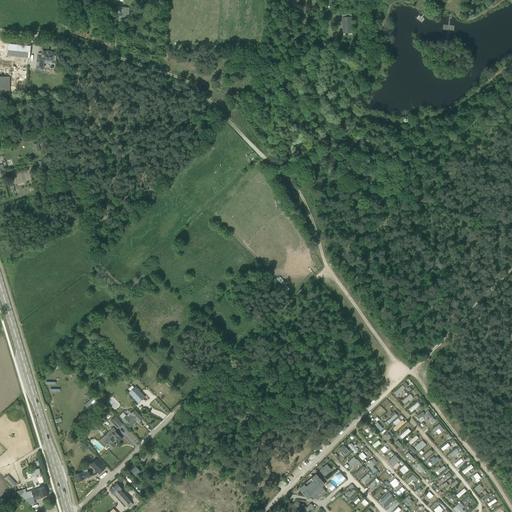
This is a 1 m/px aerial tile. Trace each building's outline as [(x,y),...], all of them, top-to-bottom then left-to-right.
[(296,16),(289,19),(290,23),(291,26),(299,24),(296,16)] [(341,17),(342,34),(353,33),(352,17),(341,17)] [(30,58),(31,46),(8,44),(7,56),(30,58)] [(44,70),(44,65),(44,63),(56,64),(57,53),(52,52),(52,51),(47,51),(47,52),(42,51),(41,55),(37,54),(36,69),(44,70)] [(10,77),(0,76),(0,92),(10,92),(10,77)] [(46,160),(38,162),(40,170),(47,169),(46,166),(47,166),(46,160)] [(74,375),(69,369),(65,372),(71,378),(74,375)] [(136,386),(128,393),(138,404),(146,397),(136,386)] [(402,386),(394,394),(396,396),(405,389),(402,386)] [(410,394),(402,401),(405,404),(409,400),(410,402),(412,400),(411,398),(413,397),(410,394)] [(94,397),(85,405),(91,412),(94,409),(100,403),(99,401),(98,401),(94,397)] [(381,404),(387,410),(392,406),(387,399),(381,404)] [(420,408),(419,406),(420,405),(421,404),(418,401),(409,409),(411,412),(416,408),(417,410),(420,408)] [(127,422),(126,423),(130,427),(137,420),(139,422),(143,419),(135,410),(128,417),(126,416),(123,419),(127,422)] [(423,412),(416,417),(418,420),(422,417),(423,418),(428,416),(431,420),(434,418),(428,411),(425,413),(426,414),(425,415),(423,412)] [(388,421),(390,423),(398,416),(396,413),(391,417),(388,421)] [(122,424),(115,417),(110,421),(118,429),(122,424)] [(405,423),(402,420),(393,428),(396,431),(405,423)] [(442,427),(439,424),(432,430),(434,433),(437,436),(438,435),(439,435),(441,433),(444,431),(442,428),(443,428),(442,427)] [(368,426),(366,429),(371,434),(372,435),(375,433),(368,426)] [(108,437),(104,441),(107,444),(112,449),(115,445),(113,443),(115,441),(117,443),(122,439),(119,435),(115,431),(116,430),(113,427),(105,435),(108,437)] [(411,431),(408,428),(400,436),(402,439),(411,431)] [(411,445),(419,438),(416,435),(409,442),(411,445)] [(379,440),(372,445),(375,448),(381,443),(379,440)] [(395,443),(399,447),(401,449),(400,450),(402,452),(405,449),(404,447),(397,440),(395,443)] [(419,451),(426,445),(422,441),(415,447),(419,451)] [(357,452),(358,451),(351,443),(349,444),(348,446),(356,453),(357,452)] [(341,447),(339,449),(341,451),(342,451),(345,455),(346,455),(349,451),(343,445),(341,447)] [(423,456),(423,457),(422,458),(423,460),(425,459),(433,452),(430,449),(423,456)] [(458,452),(456,449),(449,455),(451,457),(453,456),(455,457),(458,454),(457,453),(458,452)] [(408,453),(406,455),(410,459),(408,460),(411,463),(412,462),(415,459),(408,453)] [(400,465),(397,463),(400,460),(395,455),(388,462),(393,467),(395,469),(400,465)] [(432,465),(433,466),(440,460),(437,457),(435,458),(434,456),(430,459),(431,460),(432,461),(430,463),(432,465)] [(357,459),(356,460),(354,457),(348,463),(351,465),(351,464),(354,467),(356,464),(358,467),(361,464),(357,459)] [(100,474),(106,468),(97,458),(90,464),(100,474)] [(465,463),(461,459),(454,465),(456,467),(457,466),(459,468),(465,463)] [(371,461),(367,464),(373,471),(372,471),(374,473),(377,470),(373,467),(375,465),(371,461)] [(416,465),(420,470),(419,471),(421,473),(422,472),(423,472),(425,470),(418,463),(416,465)] [(327,464),(319,470),(324,476),(332,470),(327,464)] [(474,466),(472,464),(461,471),(464,474),(466,476),(470,473),(468,471),(474,466)] [(135,465),(131,470),(136,476),(140,472),(141,471),(139,469),(135,465)] [(404,474),(409,469),(405,465),(400,470),(404,474)] [(362,472),(363,473),(365,470),(364,469),(365,468),(363,466),(356,473),(358,475),(362,472)] [(439,474),(446,468),(444,466),(441,468),(439,466),(435,469),(437,471),(436,473),(438,475),(439,474)] [(91,476),(90,472),(84,474),(83,472),(75,474),(77,481),(85,478),(91,476)] [(326,484),(332,492),(347,480),(340,472),(326,484)] [(380,478),(381,479),(381,478),(383,480),(386,478),(384,477),(386,475),(383,472),(381,474),(380,472),(378,474),(380,477),(380,478)] [(441,479),(443,481),(451,475),(449,472),(441,479)] [(470,478),(475,484),(482,478),(478,473),(470,478)] [(316,474),(308,481),(321,496),(326,492),(322,487),(321,486),(325,483),(324,483),(327,480),(324,477),(321,479),(317,475),(316,474)] [(369,477),(370,476),(368,474),(361,479),(365,484),(371,479),(369,477)] [(415,482),(418,480),(413,474),(406,481),(409,483),(413,479),(415,482)] [(16,485),(8,475),(4,478),(13,488),(16,485)] [(395,479),(390,483),(394,488),(399,483),(395,479)] [(368,486),(372,491),(376,487),(375,486),(376,485),(375,484),(376,483),(374,480),(368,486)] [(450,486),(452,488),(459,482),(456,480),(450,486)] [(300,488),(308,498),(314,492),(320,498),(321,496),(308,481),(300,488)] [(117,483),(110,490),(115,496),(117,495),(127,506),(129,508),(133,504),(121,491),(123,490),(117,483)] [(482,488),(479,484),(473,488),(477,493),(480,491),(479,490),(482,488)] [(28,499),(26,500),(31,505),(35,503),(34,500),(34,498),(40,496),(41,497),(48,495),(46,486),(41,487),(26,492),(28,499)] [(459,498),(467,491),(465,488),(457,495),(459,498)] [(345,494),(349,498),(356,491),(353,489),(350,492),(349,491),(345,494)] [(400,489),(396,492),(400,497),(404,493),(400,489)] [(392,496),(389,492),(380,501),(386,507),(395,499),(392,496)] [(434,502),(436,500),(429,492),(427,495),(430,499),(429,500),(432,503),(433,502),(434,502)] [(357,496),(352,501),(356,504),(361,500),(357,496)] [(464,504),(466,502),(468,504),(473,500),(469,496),(462,502),(464,504)] [(300,511),(304,508),(296,500),(293,504),(300,511)]
